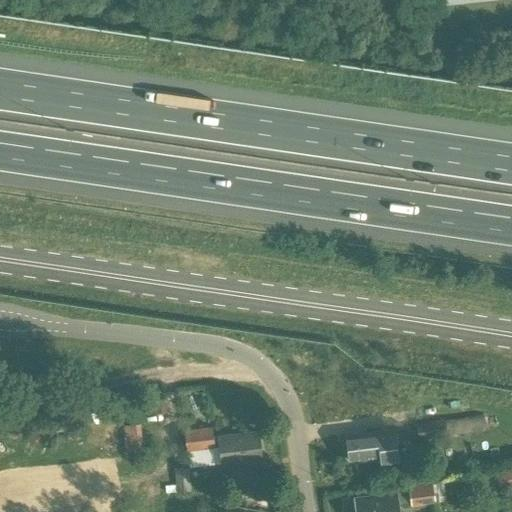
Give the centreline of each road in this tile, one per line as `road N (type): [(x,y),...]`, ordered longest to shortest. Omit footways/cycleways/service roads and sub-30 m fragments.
road 1 (motorway): [(0,151),(511,225)]
road 2 (secondary): [(511,333),(0,259)]
road 3 (motorway): [(511,169),(0,96)]
road 4 (unclassified): [(0,319),(186,339),(238,353),(283,399),(304,511)]
road 5 (track): [(261,369),(0,403)]
